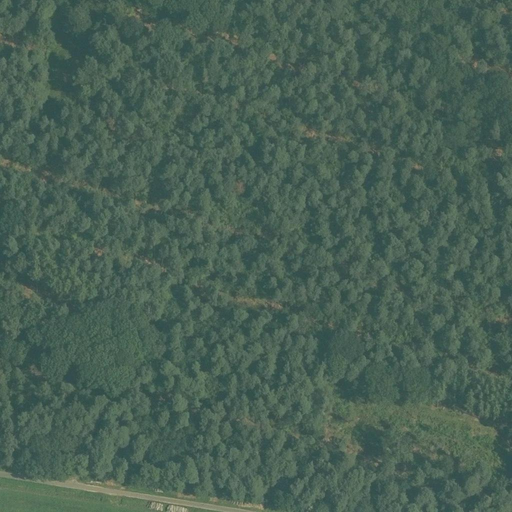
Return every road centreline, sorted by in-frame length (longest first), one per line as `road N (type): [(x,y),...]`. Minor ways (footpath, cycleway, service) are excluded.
road 1 (track): [(255,175),(67,484)]
road 2 (unclassified): [(0,473),(243,511)]
